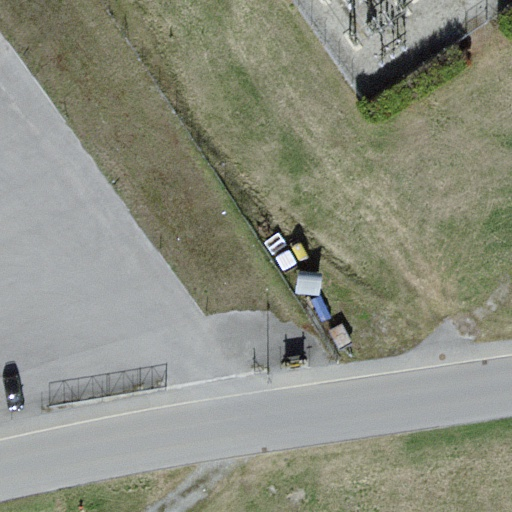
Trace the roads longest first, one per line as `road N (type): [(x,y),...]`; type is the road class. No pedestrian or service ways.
road 1 (tertiary): [(0,477),(511,391)]
road 2 (track): [(511,289),(340,419)]
road 3 (track): [(294,427),(167,511)]
